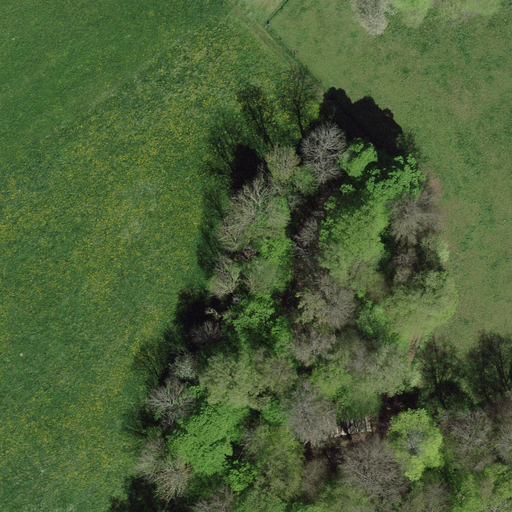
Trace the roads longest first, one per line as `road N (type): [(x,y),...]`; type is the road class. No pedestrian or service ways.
road 1 (track): [(370,454),(435,295),(429,229),(363,128),(225,0)]
road 2 (track): [(370,454),(271,487),(231,511)]
road 3 (track): [(511,403),(370,454)]
